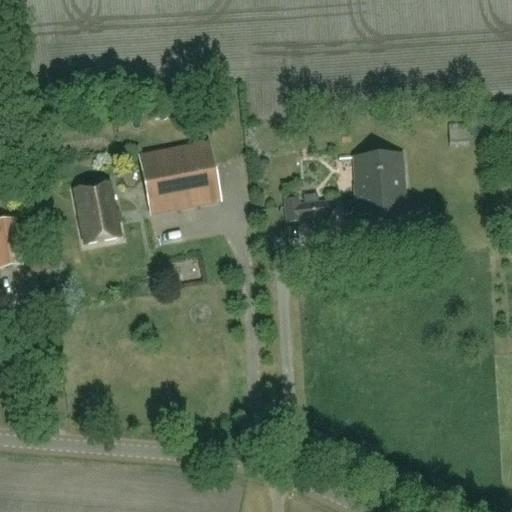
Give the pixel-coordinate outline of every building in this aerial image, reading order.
[(209,144),(138,158),(148,209),(219,195),(209,144)] [(357,230),(408,227),(403,154),(353,158),(355,180),(354,181),(357,230)] [(85,244),(121,237),(110,182),(74,189),(85,244)] [(331,216),(329,203),(299,207),(298,201),(284,202),(287,225),(311,221),(310,219),(331,216)] [(496,233),(511,230),(511,213),(495,215),(496,233)] [(13,219),(0,221),(0,270),(22,267),(13,219)]
